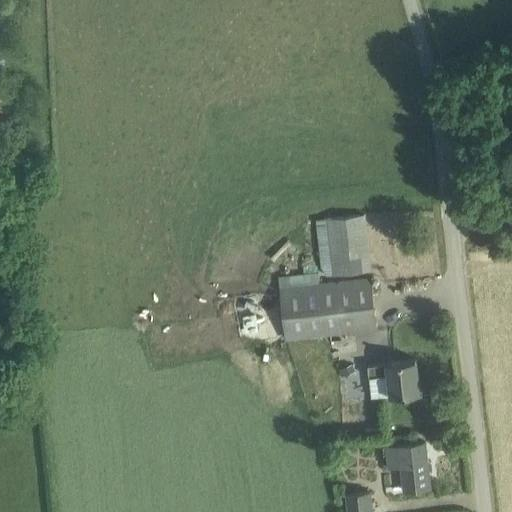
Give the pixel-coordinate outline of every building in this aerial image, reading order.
[(328,218),(334,274),(370,269),(364,214),(328,218)] [(280,288),(286,338),(377,328),(371,278),(280,288)] [(388,362),(368,364),(372,397),(420,392),(416,358),(388,361),(388,362)] [(351,364),(340,369),(343,375),(354,371),(351,364)] [(399,446),(388,448),(392,491),(430,487),(425,441),(399,444),(399,446)] [(346,493),(348,511),(374,511),(372,490),(346,493)]
